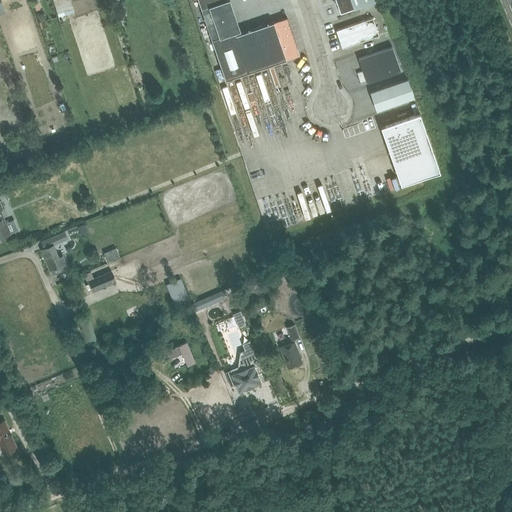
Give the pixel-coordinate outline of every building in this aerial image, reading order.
[(53,0),(58,17),(67,14),(62,0),(53,0)] [(198,0),(225,80),(300,55),(287,17),(236,35),(235,32),(240,30),(229,0),(224,0),(223,0),(198,0)] [(335,0),(340,13),(377,0),(335,0)] [(379,35),(373,17),(336,30),(341,44),(343,43),(344,47),(379,35)] [(392,46),(358,58),(367,83),(400,71),(392,46)] [(220,67),(215,68),(218,79),(223,77),(220,67)] [(360,81),(365,80),(362,70),(356,72),(360,81)] [(414,98),(407,79),(370,92),(377,111),(414,98)] [(381,127),(401,184),(440,171),(420,114),(381,127)] [(8,178),(0,181),(0,190),(11,187),(8,178)] [(0,209),(2,209),(0,202),(0,236),(12,232),(8,233),(4,224),(6,223),(3,216),(0,217),(0,216),(0,209)] [(83,225),(78,227),(81,235),(86,232),(83,225)] [(51,236),(42,240),(46,247),(43,249),(53,274),(59,272),(57,267),(60,266),(67,263),(63,255),(59,257),(54,244),(55,244),(68,238),(65,230),(51,236)] [(116,248),(104,253),(108,262),(120,257),(116,248)] [(90,280),(94,291),(116,281),(111,270),(90,280)] [(166,295),(185,285),(181,278),(162,287),(166,295)] [(223,299),(220,290),(196,300),(199,308),(223,299)] [(233,314),(238,326),(246,323),(240,310),(233,314)] [(98,340),(87,317),(77,321),(88,344),(98,340)] [(292,342),(280,346),(288,367),(303,362),(294,338),(299,336),(295,324),(287,327),(291,339),(292,342)] [(186,342),(168,349),(171,357),(182,352),(187,365),(195,362),(186,342)] [(232,371),(226,374),(231,388),(237,385),(239,390),(260,382),(257,373),(264,370),(257,353),(242,359),(245,366),(232,371)] [(272,377),(278,392),(286,389),(280,374),(272,377)] [(6,389),(11,387),(5,376),(1,379),(6,389)] [(0,443),(4,452),(12,448),(11,445),(15,443),(11,433),(8,435),(6,431),(9,429),(5,421),(0,423),(0,443)]
